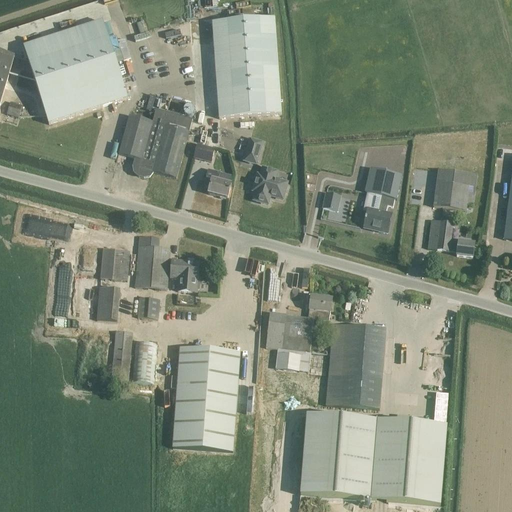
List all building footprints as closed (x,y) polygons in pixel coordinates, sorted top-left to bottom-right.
[(219,120),(281,115),(274,20),(213,24),(219,120)] [(109,41),(103,23),(25,48),(49,125),(127,100),(116,65),(124,63),(116,39),(109,41)] [(0,107),(15,57),(0,53),(0,107)] [(10,103),(6,116),(18,119),(22,107),(10,103)] [(152,124),(129,118),(119,156),(135,161),(133,169),(134,174),(139,178),(144,179),(149,179),(153,174),(176,180),(192,122),(155,112),(152,124)] [(256,165),(262,144),(250,141),(244,162),(256,165)] [(211,164),(214,151),(196,147),(193,160),(211,164)] [(317,154),(311,162),(319,168),(325,160),(317,154)] [(275,181),(277,173),(263,170),(261,177),(258,176),(253,192),(256,193),(254,202),(268,205),(271,195),(275,196),(275,198),(282,200),(287,184),(275,181)] [(397,202),(402,177),(370,170),(365,195),(381,199),(378,213),(368,211),(365,228),(374,230),(374,229),(380,231),(379,233),(387,235),(391,216),(386,215),(387,208),(393,209),(394,202),(397,202)] [(228,201),(232,186),(218,182),(220,174),(208,171),(206,180),(211,182),(208,196),(220,199),(220,200),(226,201),(226,200),(228,201)] [(473,208),(475,195),(476,190),(478,177),(438,172),(433,209),(466,214),(467,207),(473,208)] [(511,176),(503,241),(511,242),(511,176)] [(325,195),(322,210),(338,213),(341,198),(325,195)] [(454,225),(432,223),(428,251),(450,253),(450,252),(451,244),(454,225)] [(171,251),(158,250),(159,240),(139,239),(135,290),(168,292),(171,251)] [(451,244),(450,252),(457,253),(457,258),(472,260),(474,246),(459,244),(458,245),(451,244)] [(130,253),(103,251),(101,281),(128,283),(130,253)] [(200,291),(200,283),(198,283),(200,264),(172,262),(170,280),(178,281),(177,293),(182,294),(196,295),(197,291),(200,291)] [(99,290),(97,322),(117,324),(120,291),(99,290)] [(331,315),(332,300),(311,297),(309,312),(308,320),(270,315),(266,350),(277,352),(276,371),(309,374),(311,355),(310,355),(310,349),(312,339),(321,340),(322,328),(316,327),(317,321),(329,323),(330,315),(331,315)] [(139,299),(137,320),(158,321),(160,301),(139,299)] [(332,327),(329,369),(326,408),(380,412),(386,331),(332,327)] [(115,334),(111,383),(128,384),(132,335),(115,334)] [(135,344),(132,384),(154,386),(157,346),(135,344)] [(241,355),(180,350),(173,451),(233,455),(241,355)] [(433,394),(432,425),(445,425),(446,395),(433,394)] [(301,497),(441,508),(447,428),(307,417),(301,497)]
